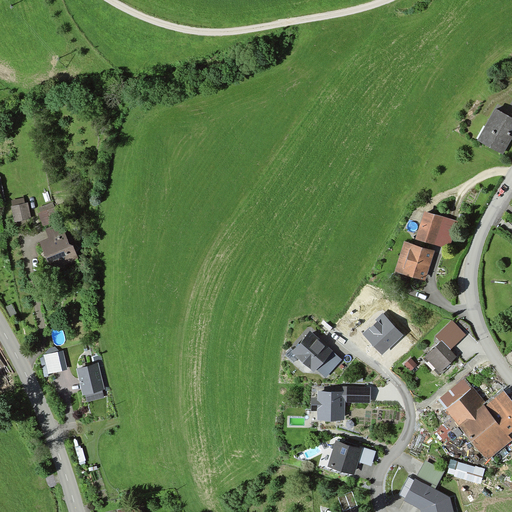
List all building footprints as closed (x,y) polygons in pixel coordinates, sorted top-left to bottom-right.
[(488,128),(480,142),(501,153),(509,139),(504,136),(506,134),(508,135),(509,133),(507,132),(511,122),(511,118),(495,109),(485,127),(488,128)] [(26,203),(11,207),(14,221),(21,220),(19,210),(27,209),(26,203)] [(43,219),(50,217),(52,222),(58,220),(54,208),(41,213),(43,219)] [(426,215),(418,240),(434,245),(443,220),(426,215)] [(458,225),(443,220),(434,245),(450,250),(458,225)] [(58,262),(58,264),(67,261),(68,258),(67,254),(71,253),(73,249),(72,246),(68,244),(64,234),(41,243),(50,265),(58,262)] [(412,288),(415,289),(422,291),(425,289),(424,277),(422,276),(430,252),(410,245),(402,271),(415,275),(413,282),(410,281),(410,283),(410,286),(412,288)] [(402,335),(383,314),(376,320),(378,322),(371,329),(370,328),(363,334),(382,354),(402,335)] [(338,359),(308,331),(293,347),(323,375),(338,359)] [(443,368),(455,356),(440,340),(424,355),(439,371),(443,368)] [(43,354),(48,375),(66,371),(62,350),(43,354)] [(408,369),(414,364),(410,359),(404,364),(408,369)] [(95,362),(76,367),(82,391),(101,387),(95,362)] [(467,386),(463,380),(440,399),(487,456),(501,444),(496,438),(511,425),(511,405),(504,396),(496,402),(500,408),(493,413),(490,409),(487,411),(467,386)] [(319,408),(319,417),(344,417),(344,401),(369,401),(370,388),(346,387),(346,392),(320,391),(320,398),(313,397),(313,408),(319,408)] [(333,441),(325,467),(354,476),(362,450),(333,441)] [(450,511),(448,497),(415,480),(406,498),(421,508),(422,511),(450,511)]
